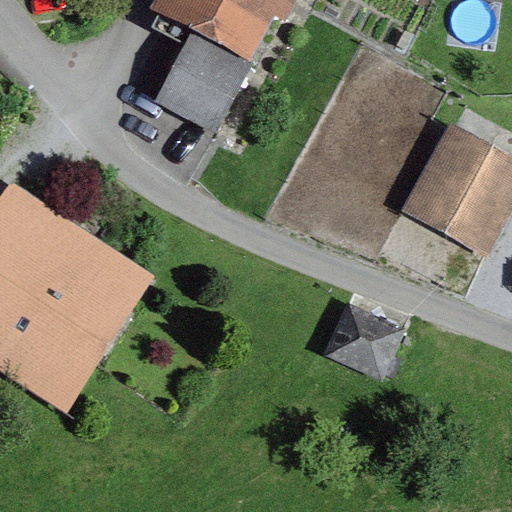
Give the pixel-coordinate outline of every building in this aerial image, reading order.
[(268,0),(279,6),(281,0),(176,0),(159,33),(190,49),(231,70),(268,0)] [(215,131),(244,77),(231,70),(190,49),(161,103),(215,131)] [(511,166),(451,132),(407,212),(486,256),(511,209),(511,166)] [(0,365),(56,402),(129,292),(4,209),(0,215),(0,365)] [(346,310),(326,355),(380,380),(400,335),(346,310)]
